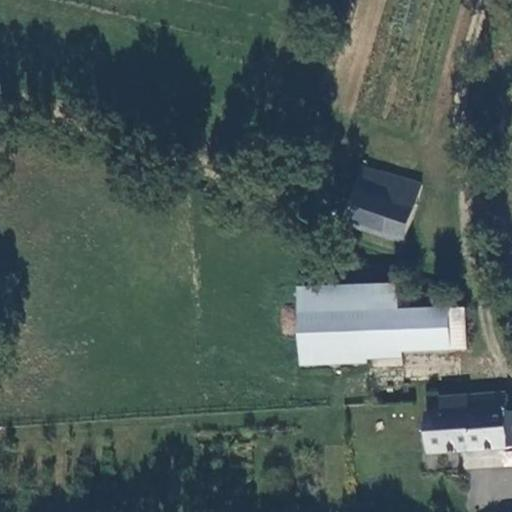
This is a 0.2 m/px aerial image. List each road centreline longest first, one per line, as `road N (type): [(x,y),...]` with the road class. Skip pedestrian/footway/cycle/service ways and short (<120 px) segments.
road 1 (track): [(0,108),(255,194),(365,249),(482,276)]
road 2 (track): [(486,0),(465,76),(460,168),(482,276)]
